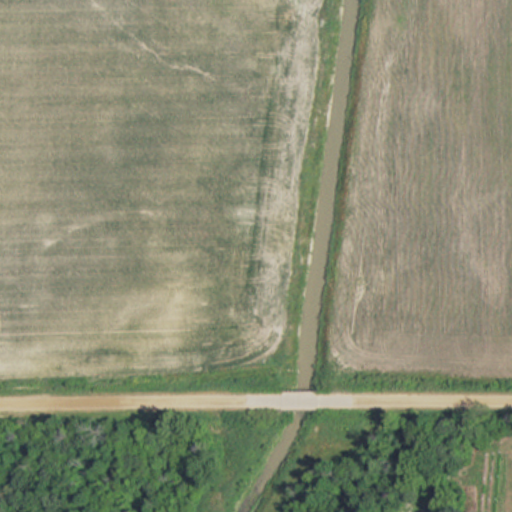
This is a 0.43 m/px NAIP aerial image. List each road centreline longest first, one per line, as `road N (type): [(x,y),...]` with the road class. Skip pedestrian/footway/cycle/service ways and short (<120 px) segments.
road 1 (residential): [(0,410),(241,408)]
road 2 (residential): [(302,407),(511,408)]
